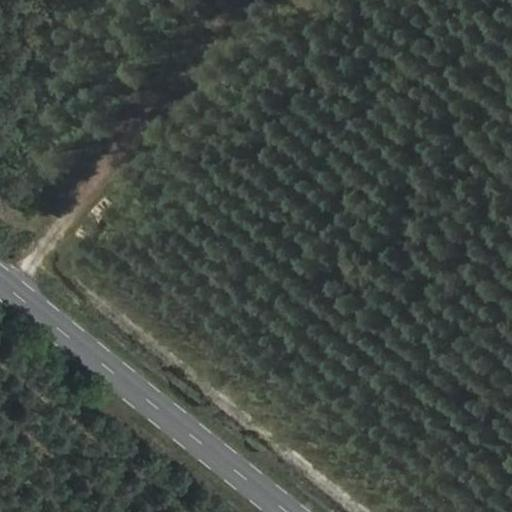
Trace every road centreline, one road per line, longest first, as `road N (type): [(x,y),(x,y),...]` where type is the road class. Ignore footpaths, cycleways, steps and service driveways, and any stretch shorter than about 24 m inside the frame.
road 1 (track): [(11,291),(242,0)]
road 2 (secondary): [(0,281),(287,511)]
